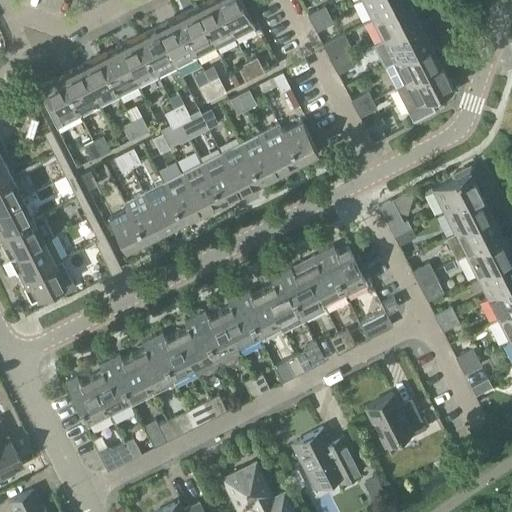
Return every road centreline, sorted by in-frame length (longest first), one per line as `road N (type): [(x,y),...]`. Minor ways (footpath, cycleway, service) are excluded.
road 1 (residential): [(81,498),(422,323)]
road 2 (residential): [(15,362),(353,190)]
road 3 (residential): [(282,0),(370,182)]
road 4 (residential): [(370,182),(463,132),(488,57)]
road 5 (unclassified): [(81,498),(15,362)]
road 6 (residential): [(0,9),(73,32),(140,0)]
road 7 (residential): [(422,323),(353,190)]
